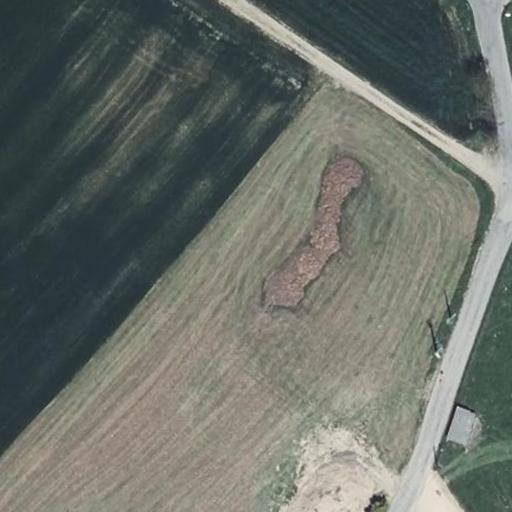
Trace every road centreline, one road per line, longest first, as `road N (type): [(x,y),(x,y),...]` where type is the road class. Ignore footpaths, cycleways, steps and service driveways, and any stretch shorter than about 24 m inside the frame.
road 1 (track): [(224,0),(410,125),(511,177)]
road 2 (unclassified): [(403,511),(511,197)]
road 3 (unclassified): [(511,149),(484,0)]
